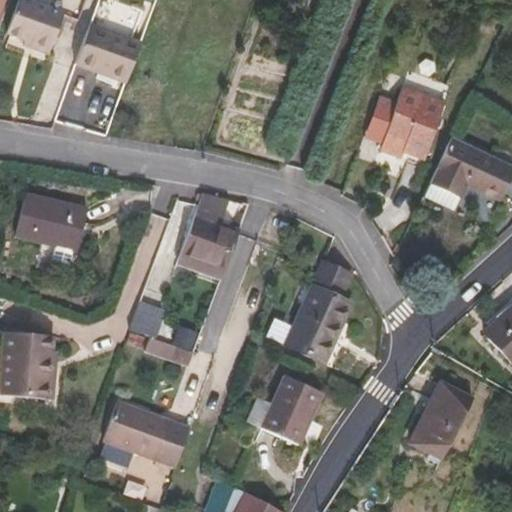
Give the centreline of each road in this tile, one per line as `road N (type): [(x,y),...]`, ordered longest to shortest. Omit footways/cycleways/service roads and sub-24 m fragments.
road 1 (residential): [(0,139),(264,182),(309,198),(361,240),(414,341)]
road 2 (residential): [(414,341),(304,511)]
road 3 (residential): [(511,248),(414,341)]
